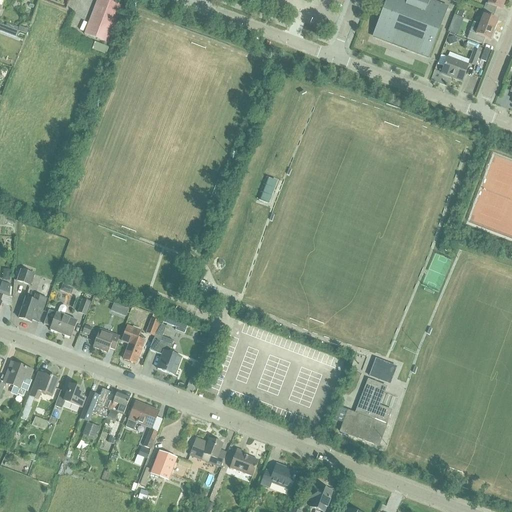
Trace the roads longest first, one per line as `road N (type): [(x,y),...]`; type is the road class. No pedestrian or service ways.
road 1 (tertiary): [(469,511),(0,332)]
road 2 (residential): [(480,112),(198,3)]
